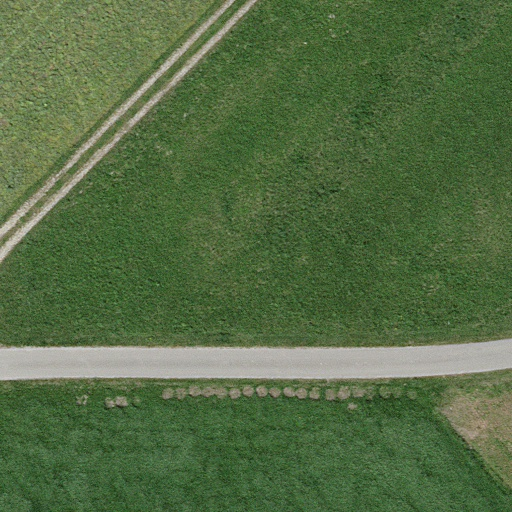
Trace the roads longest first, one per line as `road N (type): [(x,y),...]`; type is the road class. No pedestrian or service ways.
road 1 (unclassified): [(0,377),(379,373),(511,361)]
road 2 (track): [(0,258),(259,0)]
